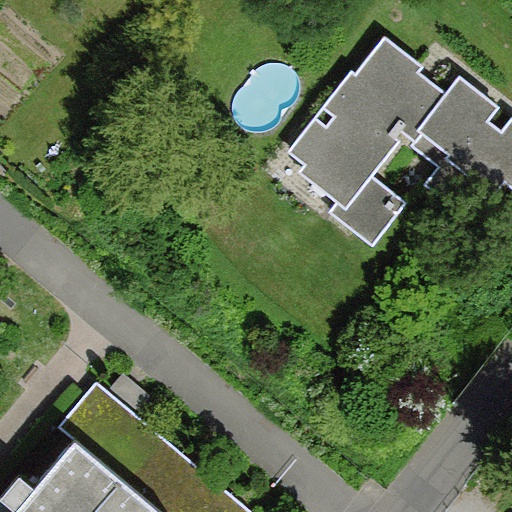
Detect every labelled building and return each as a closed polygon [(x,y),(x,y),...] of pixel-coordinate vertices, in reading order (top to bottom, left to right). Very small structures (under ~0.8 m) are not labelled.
[(448,100),(388,53),(363,84),(354,77),(332,105),(349,118),(313,163),(352,193),(338,211),(374,239),(401,203),(367,177),(409,124),(421,134),(415,141),(447,166),(433,183),(469,212),(501,171),(511,179),(511,122),(504,132),(487,119),(495,108),(461,82),(448,100)] [(155,398),(126,374),(114,388),(142,412),(155,398)] [(60,427),(76,439),(103,459),(140,416),(99,381),(60,427)] [(253,511),(140,416),(103,459),(165,511),(253,511)] [(165,511),(103,459),(76,439),(14,511),(165,511)]
